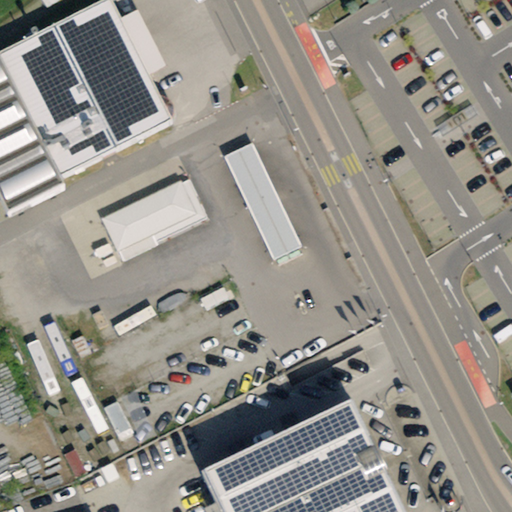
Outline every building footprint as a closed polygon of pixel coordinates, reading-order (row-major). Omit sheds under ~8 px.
[(119,21),(108,0),(100,0),(0,49),(0,203),(4,212),(173,128),(146,75),(119,21)] [(139,11),(119,21),(146,75),(166,65),(139,11)] [(301,246),(253,144),(225,158),(273,259),(301,246)] [(180,180),(100,219),(115,251),(117,250),(124,263),(156,247),(154,242),(207,216),(189,180),(182,183),(180,180)] [(273,358),(283,379),(308,365),(298,345),(273,358)] [(403,511),(350,400),(201,471),(220,511),(403,511)]
